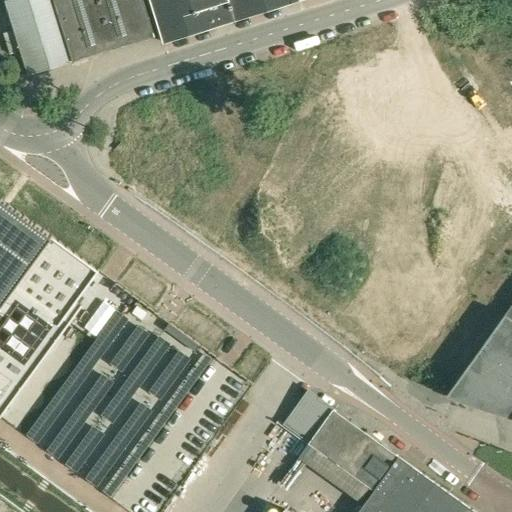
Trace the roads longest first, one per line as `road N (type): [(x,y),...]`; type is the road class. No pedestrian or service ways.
road 1 (unclassified): [(511,501),(44,160)]
road 2 (unclassified): [(44,160),(114,84),(382,0)]
